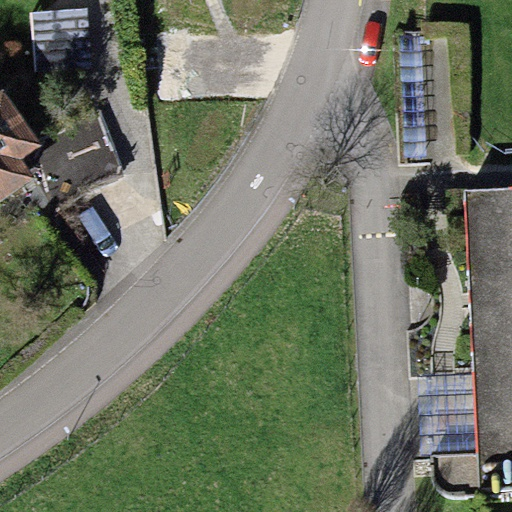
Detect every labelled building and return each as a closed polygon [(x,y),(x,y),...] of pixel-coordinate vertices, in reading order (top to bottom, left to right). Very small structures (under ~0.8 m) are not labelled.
[(87,9),(29,13),(33,72),(91,68),(87,9)] [(403,156),(427,155),(421,35),(397,36),(403,156)] [(0,198),(33,176),(20,157),(40,144),(1,89),(0,89),(0,198)] [(71,118),(40,144),(20,157),(33,176),(59,214),(88,189),(124,174),(98,107),(71,118)] [(511,185),(461,188),(472,417),(473,453),(431,455),(432,479),(439,493),(455,497),(511,494),(511,185)]
